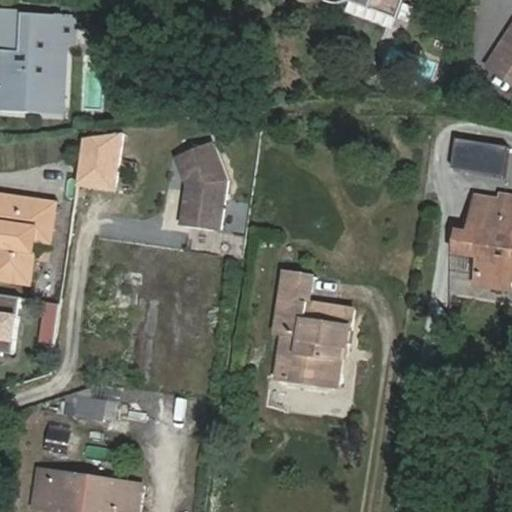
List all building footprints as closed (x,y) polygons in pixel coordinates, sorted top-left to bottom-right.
[(337,0),(336,4),(341,6),(346,7),(351,7),(356,6),(360,4),(408,22),(416,0),(337,0)] [(24,51),(26,13),(0,11),(0,49),(2,50),(24,51)] [(60,15),(26,13),(24,51),(2,50),(0,87),(4,87),(3,111),(39,113),(39,110),(55,111),(60,15)] [(89,16),(60,15),(55,111),(64,112),(68,42),(88,43),(89,16)] [(511,80),(511,43),(495,70),(511,80)] [(123,131),(81,138),(76,184),(117,189),(123,131)] [(511,151),(511,147),(459,139),(455,169),(508,177),(511,151)] [(215,143),(179,159),(191,187),(185,227),(223,233),(231,182),(215,143)] [(55,234),(59,204),(0,195),(0,234),(1,235),(0,242),(0,281),(28,286),(36,231),(55,234)] [(511,203),(505,203),(502,228),(482,226),(481,236),(461,233),(458,262),(482,265),(480,285),(511,288),(511,203)] [(108,292),(130,295),(133,271),(112,268),(108,292)] [(351,345),(356,311),(312,304),(316,279),(288,274),(279,333),(286,335),(284,355),(298,357),(295,382),(339,388),(346,344),(351,345)] [(0,352),(17,355),(25,298),(0,294),(0,352)] [(65,304),(53,302),(47,342),(60,343),(65,304)] [(81,397),(77,418),(107,423),(110,401),(81,397)] [(119,511),(124,483),(42,471),(37,508),(51,511),(119,511)]
